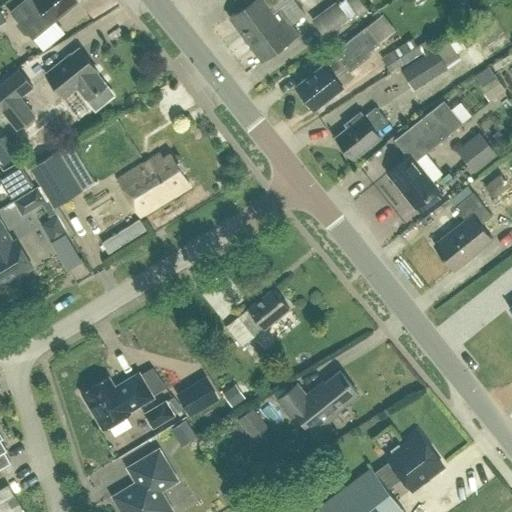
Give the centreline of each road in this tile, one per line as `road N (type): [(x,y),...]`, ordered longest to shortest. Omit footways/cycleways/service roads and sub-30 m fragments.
road 1 (tertiary): [(511,444),(298,180)]
road 2 (residential): [(11,358),(298,180)]
road 3 (tertiary): [(298,180),(155,0)]
road 4 (residential): [(58,511),(11,358)]
